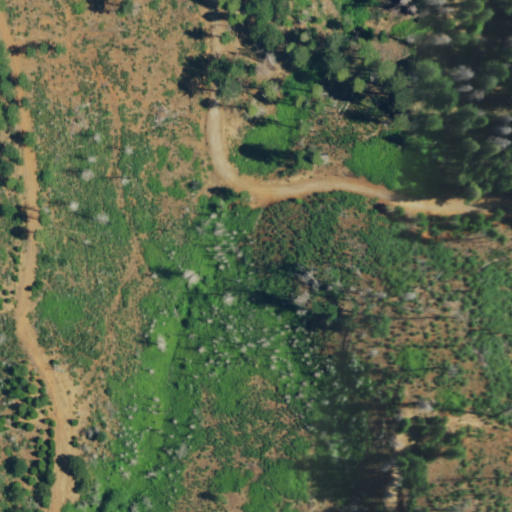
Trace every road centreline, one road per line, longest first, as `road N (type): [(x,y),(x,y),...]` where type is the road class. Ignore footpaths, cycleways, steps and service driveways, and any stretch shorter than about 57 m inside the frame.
road 1 (track): [(0,16),(30,126),(35,207),(27,336),(61,408),(55,511)]
road 2 (track): [(201,0),(202,137),(224,185),(277,204),(511,232)]
road 3 (track): [(363,0),(395,7),(498,0)]
